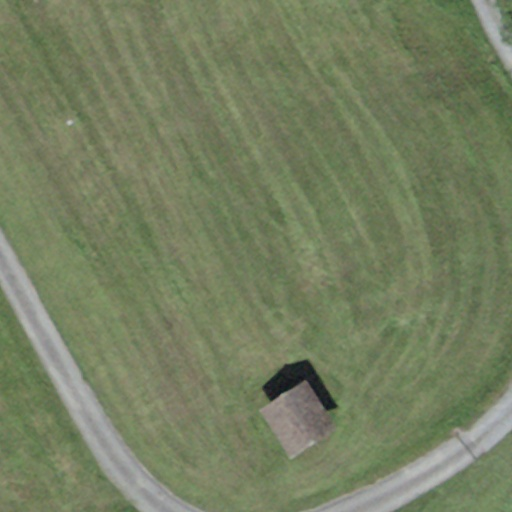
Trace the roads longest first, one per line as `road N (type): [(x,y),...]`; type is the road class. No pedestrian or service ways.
road 1 (track): [(0,257),(133,487),(168,511)]
road 2 (track): [(346,511),(471,440),(511,406)]
